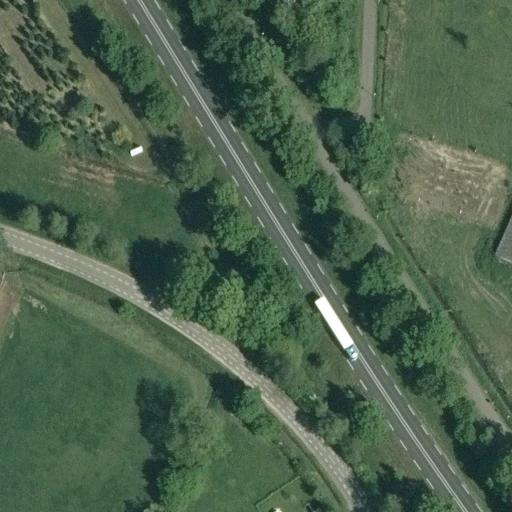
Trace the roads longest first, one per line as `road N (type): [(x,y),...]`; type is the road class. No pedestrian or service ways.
road 1 (primary): [(463,511),(137,0)]
road 2 (tertiary): [(363,511),(307,432),(209,340),(132,293),(0,236)]
road 3 (unclassified): [(511,444),(312,138)]
road 4 (unclassified): [(312,138),(364,113),(370,0)]
road 5 (unclassified): [(312,138),(227,0)]
